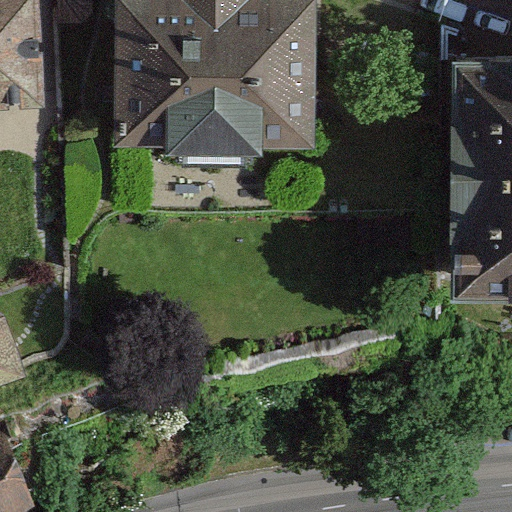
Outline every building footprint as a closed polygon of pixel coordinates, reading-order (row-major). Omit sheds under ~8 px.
[(0,0),(0,90),(36,90),(34,0),(0,0)] [(302,130),(302,0),(116,0),(117,129),(169,128),(169,149),(245,149),(245,130),(302,130)] [(511,68),(451,68),(450,270),(511,270),(511,68)] [(0,368),(21,359),(0,312),(0,368)] [(0,505),(28,487),(0,423),(0,505)]
